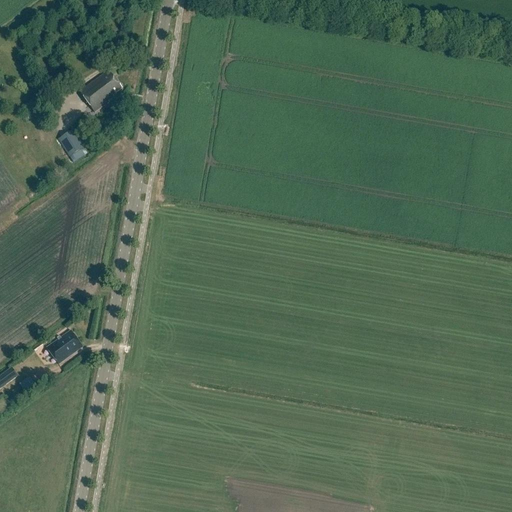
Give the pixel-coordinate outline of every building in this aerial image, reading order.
[(106,73),(79,92),(94,114),(108,104),(107,102),(113,98),(112,97),(122,90),(111,74),(108,76),(106,73)] [(74,131),(59,140),(69,158),(84,149),(74,131)] [(82,348),(71,331),(47,348),(59,365),(82,348)] [(0,390),(18,377),(12,369),(0,377),(0,390)] [(25,378),(16,385),(21,392),(31,385),(25,378)]
